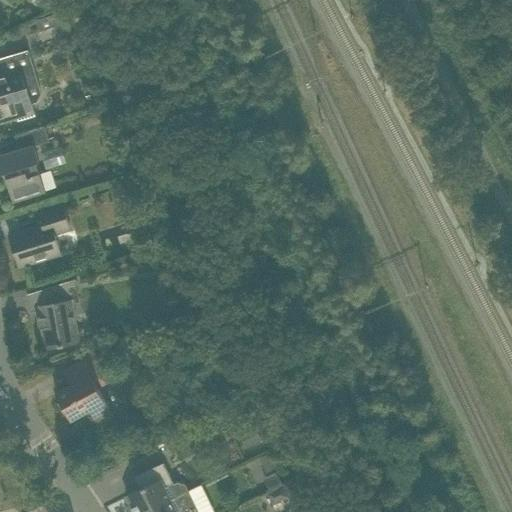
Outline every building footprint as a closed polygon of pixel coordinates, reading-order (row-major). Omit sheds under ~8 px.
[(0,122),(8,120),(17,118),(18,121),(36,116),(32,103),(27,88),(39,85),(28,50),(2,58),(0,58),(0,122)] [(103,108),(94,111),(97,120),(106,117),(103,108)] [(20,149),(12,152),(0,155),(0,174),(5,173),(7,177),(5,178),(13,202),(45,191),(36,163),(39,162),(34,146),(49,141),(44,126),(16,135),(20,149)] [(63,205),(58,206),(39,212),(43,226),(10,236),(19,265),(60,253),(54,234),(70,229),(63,205)] [(45,348),(65,344),(79,341),(72,303),(80,302),(76,279),(27,294),(30,312),(42,309),(43,317),(39,318),(38,319),(39,326),(41,327),(42,327),(45,348)] [(62,415),(67,412),(71,420),(90,410),(94,418),(109,410),(97,388),(110,381),(95,353),(71,366),(79,380),(56,393),(60,401),(56,403),(62,415)] [(290,498),(279,451),(262,455),(273,502),(290,498)] [(126,495),(131,505),(128,506),(130,511),(144,511),(189,490),(186,483),(178,481),(174,483),(164,462),(152,467),(140,473),(145,485),(126,495)] [(199,511),(189,490),(144,511),(199,511)]
